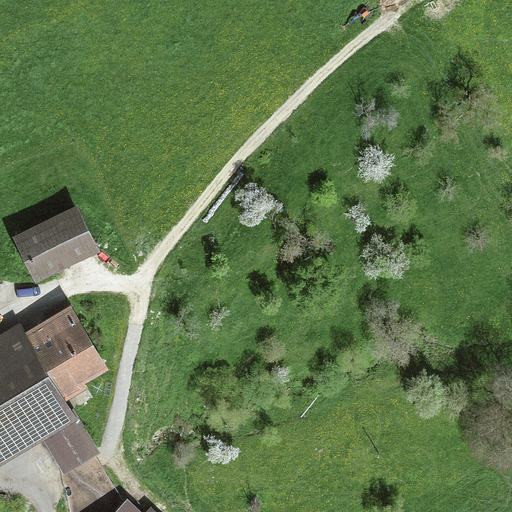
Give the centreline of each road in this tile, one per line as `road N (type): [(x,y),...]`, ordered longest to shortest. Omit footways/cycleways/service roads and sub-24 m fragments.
road 1 (track): [(389,18),(251,145),(165,247),(142,287),(109,432),(126,479)]
road 2 (track): [(26,307),(75,285),(142,287)]
